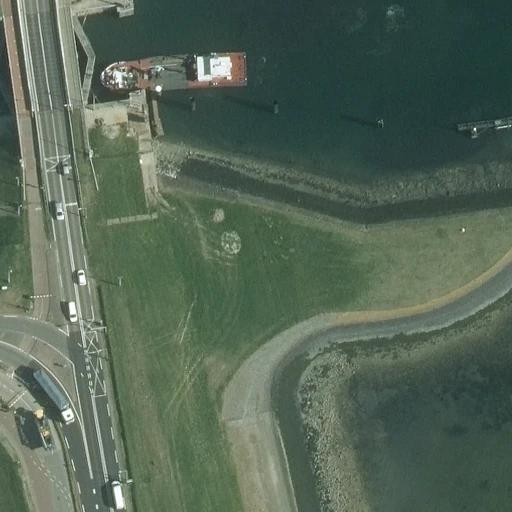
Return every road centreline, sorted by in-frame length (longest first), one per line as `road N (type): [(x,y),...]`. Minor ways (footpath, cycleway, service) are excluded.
road 1 (primary): [(101,428),(42,0)]
road 2 (primary): [(26,0),(75,354)]
road 3 (primary): [(0,352),(37,373),(53,393),(96,511)]
road 4 (primary): [(75,354),(99,511)]
road 5 (unclassified): [(61,511),(50,448),(0,386)]
